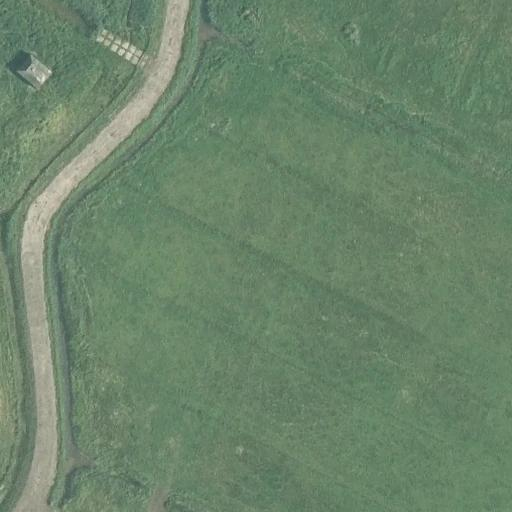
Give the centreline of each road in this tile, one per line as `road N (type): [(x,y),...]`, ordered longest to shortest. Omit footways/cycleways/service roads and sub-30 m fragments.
road 1 (track): [(162,68),(130,119),(37,215),(29,280),(45,450),(21,511)]
road 2 (track): [(177,0),(162,68),(109,37)]
